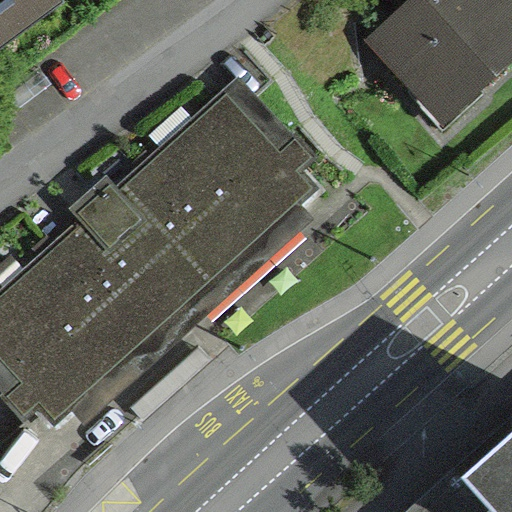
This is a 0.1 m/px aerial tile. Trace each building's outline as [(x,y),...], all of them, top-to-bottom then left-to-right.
[(0,0),(0,50),(64,4),(60,0),(0,0)] [(511,0),(418,0),(369,48),(443,126),(511,59),(511,0)] [(0,301),(0,375),(284,123),(246,80),(122,191),(112,180),(73,215),(83,227),(0,301)] [(322,165),(284,123),(0,375),(0,392),(23,419),(38,406),(56,427),(321,191),(309,177),(322,165)] [(511,511),(511,431),(423,511),(511,511)]
